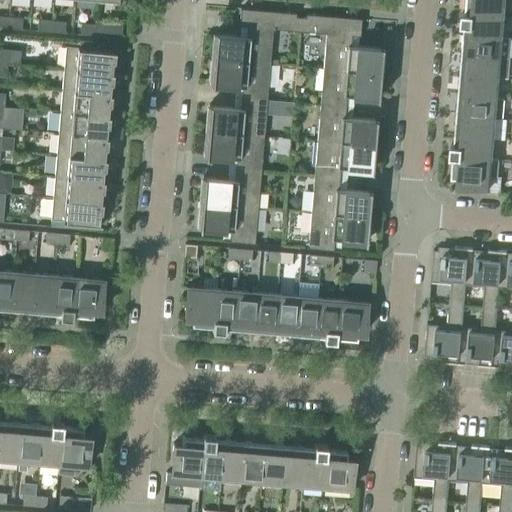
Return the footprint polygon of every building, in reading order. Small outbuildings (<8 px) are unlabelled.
[(462,12),(462,13),(503,17),(504,0),(466,0),(465,13),(462,12)] [(292,30),(294,13),(240,8),(239,26),(247,26),(246,37),(271,39),(272,29),(292,30)] [(305,32),(307,14),(305,14),(305,17),(295,17),(296,13),(294,13),(292,30),(305,32)] [(501,37),(503,17),(462,13),(461,25),(464,25),(463,34),(501,37)] [(361,19),(307,14),(305,32),(325,33),(324,44),(350,46),(351,35),(359,36),(361,19)] [(0,27),(7,28),(8,17),(0,16),(0,27)] [(22,18),(8,17),(7,28),(21,29),(22,18)] [(50,32),(51,21),(38,19),(37,31),(50,32)] [(94,20),(94,24),(93,35),(121,38),(122,22),(94,20)] [(65,22),(51,21),(50,32),(64,33),(65,22)] [(93,35),(94,24),(80,23),(80,34),(93,35)] [(269,64),(271,39),(246,37),(216,34),(216,33),(215,32),(213,59),(269,64)] [(510,38),(501,37),(463,34),(461,54),(499,57),(509,58),(510,38)] [(65,46),(63,68),(112,72),(112,73),(118,74),(119,61),(113,60),(114,50),(92,48),(93,41),(79,40),(79,47),(65,46)] [(380,49),(350,46),(324,44),(322,68),(379,73),(381,47),(380,47),(380,49)] [(497,78),(499,57),(461,54),(460,75),(497,78)] [(266,100),(269,64),(213,59),(210,85),(212,85),(212,84),(242,86),(241,97),(266,100)] [(111,82),(112,73),(112,72),(63,68),(61,90),(110,94),(110,95),(116,95),(117,82),(111,82)] [(377,100),(379,73),(322,68),(319,104),(345,106),(346,95),(376,98),(376,99),(377,100)] [(496,98),(497,78),(460,75),(458,95),(496,98)] [(109,103),(110,95),(110,94),(61,90),(59,111),(108,115),(108,116),(115,117),(116,104),(109,103)] [(504,99),(496,98),(458,95),(456,115),(494,118),(502,119),(504,99)] [(263,135),(266,100),(241,97),(240,109),(210,106),(210,104),(209,104),(207,131),(263,135)] [(267,126),(292,126),(292,97),(267,98),(267,126)] [(344,118),(345,106),(319,104),(316,140),(373,145),(375,118),(374,118),(374,120),(344,118)] [(108,125),(108,116),(108,115),(59,111),(57,133),(107,137),(107,138),(113,138),(114,126),(108,125)] [(492,139),(494,118),(456,115),(455,136),(492,139)] [(260,171),(263,135),(207,131),(204,157),(206,157),(206,155),(235,158),(235,169),(260,171)] [(106,147),(107,138),(107,137),(57,133),(56,154),(105,158),(105,159),(111,160),(112,147),(106,147)] [(491,159),(492,139),(455,136),(454,144),(451,144),(450,156),(491,159)] [(371,171),(373,145),(316,140),(313,176),(339,178),(340,167),(370,169),(370,171),(371,171)] [(104,168),(105,159),(105,158),(56,154),(54,176),(103,180),(103,181),(109,181),(110,169),(104,168)] [(499,160),(491,159),(450,156),(453,157),(451,177),(458,178),(458,186),(488,189),(489,176),(497,176),(499,160)] [(257,207),(260,171),(235,169),(234,180),(204,178),(204,176),(203,176),(200,202),(257,207)] [(102,190),(103,181),(103,180),(54,176),(52,197),(101,202),(107,203),(108,190),(102,190)] [(338,189),(339,178),(313,176),(310,212),(367,217),(369,190),(368,190),(368,192),(338,189)] [(100,211),(101,202),(52,197),(50,219),(64,221),(63,227),(77,229),(78,222),(105,224),(106,212),(100,211)] [(254,243),(257,207),(200,202),(198,229),(199,229),(200,227),(229,230),(228,240),(221,240),(221,241),(255,244),(255,243),(254,243)] [(365,243),(367,217),(310,212),(307,247),(306,247),(306,248),(340,251),(340,250),(333,249),(334,239),(364,241),(363,243),(365,243)] [(15,240),(16,229),(5,228),(4,239),(15,240)] [(28,230),(16,229),(15,240),(27,241),(28,230)] [(56,243),(57,233),(45,232),(44,242),(56,243)] [(69,234),(57,233),(56,243),(68,244),(69,234)] [(100,250),(112,251),(113,238),(101,237),(100,250)] [(184,244),(183,257),(195,258),(196,245),(184,244)] [(462,306),(467,248),(454,247),(454,252),(433,250),(430,282),(450,284),(449,304),(462,306)] [(239,259),(239,249),(228,248),(227,258),(239,259)] [(496,308),(501,251),(488,250),(488,255),(472,253),(473,248),(467,248),(462,306),(463,306),(465,285),(484,286),(482,307),(496,308)] [(251,250),(239,249),(239,259),(250,260),(251,250)] [(279,262),(280,252),(268,251),(267,261),(279,262)] [(511,256),(505,256),(506,251),(501,251),(496,308),(497,308),(498,288),(511,288),(511,256)] [(292,253),(280,252),(279,262),(291,263),(292,253)] [(320,266),(321,256),(309,255),(308,265),(320,266)] [(332,257),(321,256),(320,266),(331,267),(332,257)] [(362,272),(375,273),(376,260),(364,259),(362,272)] [(0,308),(10,309),(13,272),(0,270),(0,308)] [(30,311),(33,273),(13,272),(10,309),(30,311)] [(50,313),(53,275),(33,273),(30,311),(50,313)] [(70,318),(74,277),(53,275),(50,313),(59,314),(59,317),(70,318)] [(103,279),(74,277),(70,318),(71,318),(72,315),(92,316),(93,309),(101,310),(103,279)] [(212,330),(216,289),(186,287),(183,317),(191,318),(191,325),(211,327),(211,330),(212,330)] [(232,328),(236,291),(216,289),(212,330),(223,331),(224,328),(232,328)] [(254,330),(256,293),(236,291),(232,328),(254,330)] [(273,332),(276,294),(256,293),(254,330),(273,332)] [(293,334),(297,296),(276,294),(273,332),(293,334)] [(314,335),(317,298),(297,296),(293,334),(314,335)] [(334,340),(338,299),(317,298),(314,335),(323,336),(322,339),(334,340)] [(367,302),(338,299),(334,340),(335,340),(335,337),(356,339),(356,332),(364,332),(367,302)] [(458,363),(462,306),(449,304),(447,325),(426,324),(424,355),(445,357),(444,362),(458,363)] [(491,366),(496,308),(482,307),(480,328),(461,327),(463,306),(462,306),(458,363),(463,364),(463,359),(479,360),(478,365),(491,366)] [(511,368),(511,330),(495,329),(497,308),(496,308),(491,366),(496,367),(496,362),(511,362),(511,363),(511,368)] [(0,458),(17,460),(20,423),(0,420),(0,458)] [(58,464),(61,423),(50,422),(50,425),(41,424),(37,462),(58,464)] [(37,462),(41,424),(20,423),(17,460),(37,462)] [(62,423),(61,423),(58,464),(57,474),(73,475),(74,465),(87,466),(90,436),(82,435),(82,428),(62,426),(62,423)] [(199,476),(203,435),(202,435),(202,438),(181,436),(181,444),(173,443),(170,473),(199,476)] [(214,436),(203,435),(199,476),(198,488),(219,489),(220,478),(223,440),(214,439),(214,436)] [(240,479),(243,442),(223,440),(220,478),(240,479)] [(260,481),(264,443),(243,442),(240,479),(260,481)] [(446,501),(451,443),(437,442),(437,447),(416,445),(413,477),(434,479),(432,500),(446,501)] [(281,483),(284,445),(264,443),(260,481),(281,483)] [(479,504),(484,446),(471,445),(471,450),(455,449),(456,444),(451,443),(446,501),(448,480),(467,482),(465,503),(479,504)] [(321,486),(325,445),(314,444),(313,448),(304,447),(301,485),(321,486)] [(301,485),(304,447),(284,445),(281,483),(301,485)] [(326,445),(325,445),(321,486),(351,489),(353,458),(345,458),(346,450),(326,449),(326,445)] [(511,506),(511,448),(504,448),(504,453),(489,452),(489,446),(484,446),(479,504),(480,504),(482,483),(501,484),(499,506),(511,506)] [(34,506),(35,496),(23,495),(22,505),(34,506)] [(58,508),(89,511),(90,498),(59,495),(58,508)] [(46,497),(35,496),(34,506),(45,507),(46,497)] [(444,511),(446,501),(432,500),(430,511),(444,511)] [(478,511),(479,504),(465,503),(464,511),(445,511),(446,501),(444,511),(478,511)]
